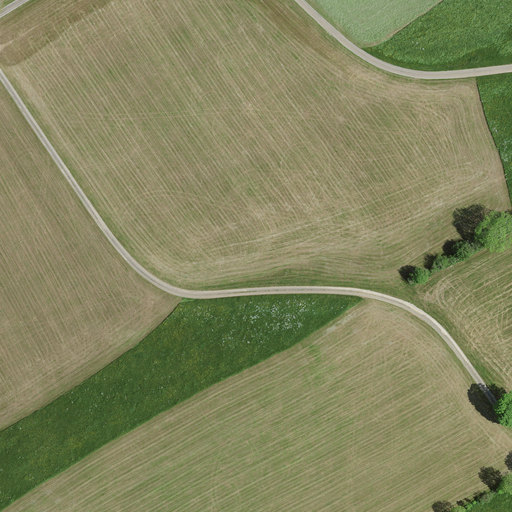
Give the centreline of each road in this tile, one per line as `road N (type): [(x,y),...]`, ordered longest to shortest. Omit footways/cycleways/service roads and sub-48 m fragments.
road 1 (track): [(0,74),(123,254),(165,293),(369,293),(433,323),(511,421)]
road 2 (unclassified): [(299,0),(345,42),(390,68),(438,75),(511,67)]
